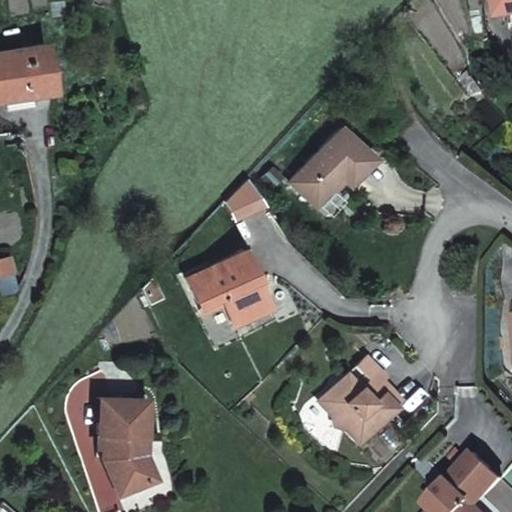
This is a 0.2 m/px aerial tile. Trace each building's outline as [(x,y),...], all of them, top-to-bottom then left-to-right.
[(511,18),(511,0),(491,0),(494,21),(511,18)] [(0,103),(56,93),(47,43),(0,52),(0,103)] [(339,176),(350,186),(376,157),(339,125),(287,182),(318,209),(334,193),(332,184),(339,176)] [(346,192),(350,186),(339,176),(332,184),(334,193),(346,192)] [(260,280),(246,252),(189,283),(203,310),(221,300),(236,326),(267,311),(253,284),(260,280)] [(370,389),(382,377),(385,374),(363,354),(318,403),(333,416),(337,430),(350,431),(364,445),(406,399),(389,383),(378,397),(370,389)] [(389,383),(382,377),(370,389),(378,397),(389,383)] [(151,448),(145,392),(98,397),(102,433),(107,432),(109,463),(107,463),(124,496),(162,471),(151,448)] [(505,476),(475,450),(427,503),(436,511),(435,511),(491,511),(481,503),(505,476)]
